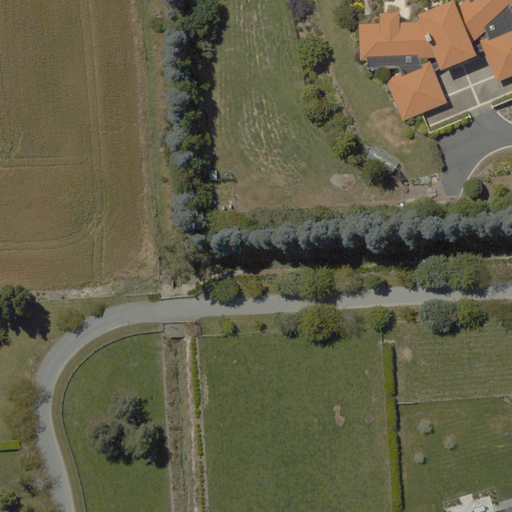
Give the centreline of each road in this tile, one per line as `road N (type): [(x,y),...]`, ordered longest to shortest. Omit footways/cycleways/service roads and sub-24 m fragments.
road 1 (unclassified): [(511,286),(89,317),(46,349),(29,374),(44,511)]
road 2 (unclassified): [(511,139),(467,135),(445,167),(399,190)]
